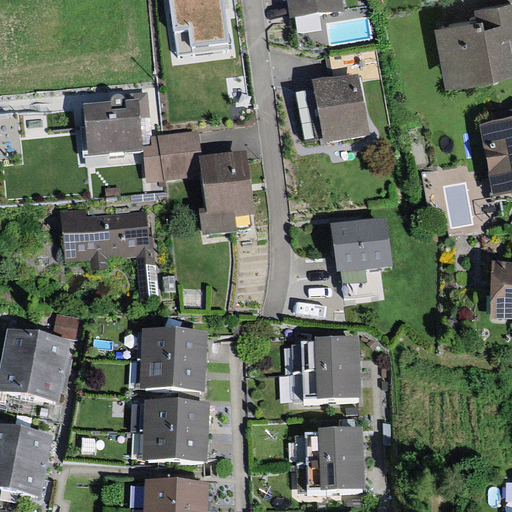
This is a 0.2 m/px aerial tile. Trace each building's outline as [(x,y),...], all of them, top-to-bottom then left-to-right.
[(171,0),(179,56),(230,49),(223,0),(171,0)] [(342,0),(288,0),(291,16),(343,7),(342,0)] [(474,24),(435,32),(447,90),(511,76),(511,59),(507,37),(511,36),(511,4),(472,13),(474,24)] [(359,71),(314,79),(325,143),(370,135),(359,71)] [(511,109),(505,111),(506,117),(478,123),(493,197),(511,193),(511,109)] [(135,110),(84,114),(88,158),(138,154),(135,110)] [(192,137),(144,143),(149,183),(197,177),(192,137)] [(202,165),(209,224),(249,219),(241,160),(202,165)] [(143,217),(61,221),(63,261),(145,258),(143,217)] [(385,218),(333,224),(339,271),(342,272),(345,298),(383,293),(380,269),(392,267),(385,218)] [(511,261),(493,260),(490,317),(511,318),(511,261)] [(65,347),(0,336),(0,405),(53,414),(65,347)] [(203,338),(131,336),(129,402),(201,404),(203,338)] [(352,343),(285,349),(290,409),(357,403),(352,343)] [(204,412),(133,410),(131,468),(202,470),(204,412)] [(45,441),(0,433),(0,502),(34,508),(45,441)] [(358,433),(291,439),(296,503),(363,498),(358,433)] [(200,511),(202,486),(141,484),(139,511),(200,511)]
